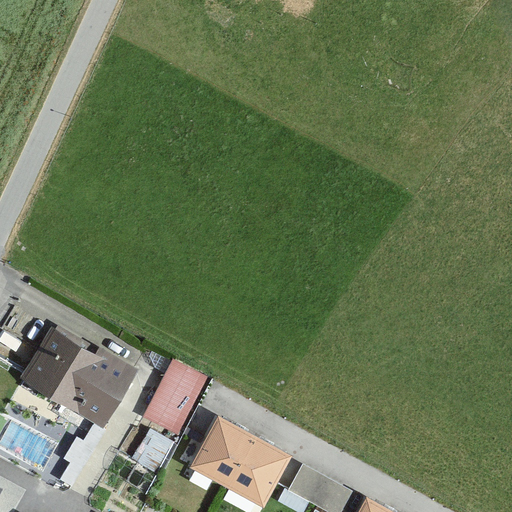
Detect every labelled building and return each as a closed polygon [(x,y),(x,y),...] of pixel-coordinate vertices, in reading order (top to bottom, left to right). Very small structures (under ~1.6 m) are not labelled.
[(56,329),(52,327),(39,349),(24,374),(21,378),(23,379),(100,425),(134,369),(99,347),(98,349),(58,325),(56,329)] [(203,377),(169,359),(141,411),(175,429),(203,377)] [(289,457),(220,419),(194,466),(214,477),(227,484),(232,487),(264,504),(276,482),(289,457)] [(163,464),(173,435),(148,427),(138,455),(163,464)] [(303,464),(289,491),(311,503),(314,504),(318,506),(328,511),(342,511),(354,491),(303,464)] [(295,511),(306,511),(311,503),(289,491),(285,488),(277,502),(295,511)] [(389,511),(368,501),(362,511),(389,511)]
